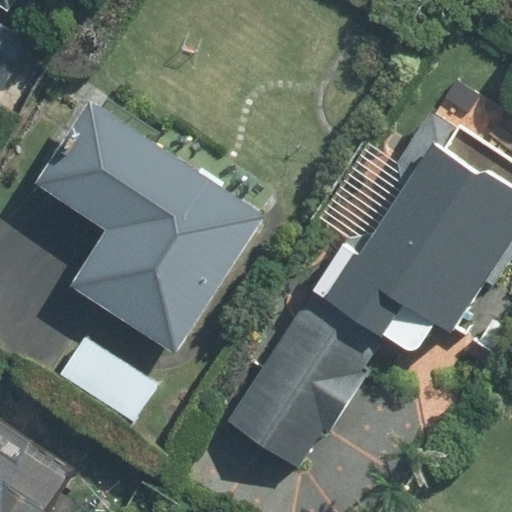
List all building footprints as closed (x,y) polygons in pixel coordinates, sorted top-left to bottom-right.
[(0,0),(0,8),(6,13),(15,0),(0,0)] [(0,22),(0,82),(27,39),(0,22)] [(61,278),(172,355),(261,227),(83,105),(30,182),(96,227),(61,278)] [(447,340),(511,246),(511,158),(435,106),(220,417),(318,484),(427,326),(447,340)] [(82,335),(54,377),(130,426),(157,384),(82,335)] [(0,511),(48,511),(64,492),(0,446),(0,511)]
